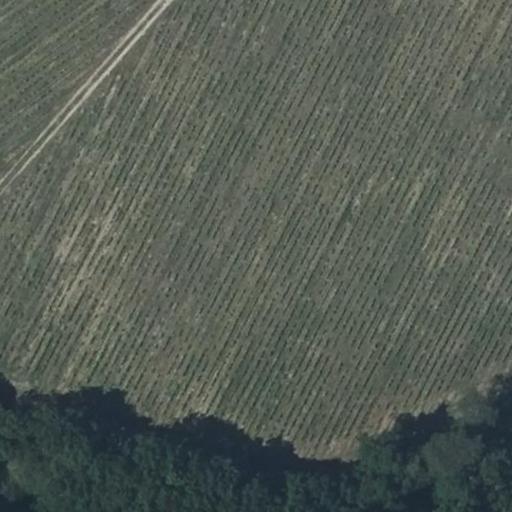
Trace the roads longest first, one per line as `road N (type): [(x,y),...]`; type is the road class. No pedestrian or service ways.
road 1 (track): [(511,385),(312,468),(243,464),(0,382)]
road 2 (track): [(0,187),(167,0)]
